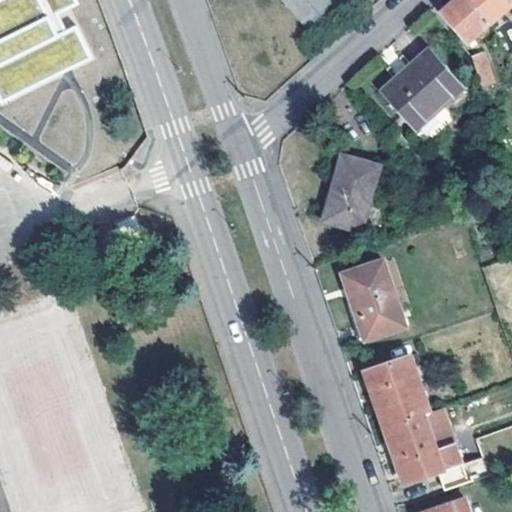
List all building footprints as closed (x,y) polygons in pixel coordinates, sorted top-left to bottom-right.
[(0,0),(0,106),(1,109),(60,80),(56,73),(67,67),(71,74),(92,64),(76,31),(66,36),(58,20),(78,9),(73,0),(0,0)] [(307,32),(333,9),(325,0),(283,0),(282,1),(307,32)] [(468,45),(490,26),(466,0),(458,0),(442,14),(468,45)] [(506,0),(466,0),(490,26),(511,7),(511,5),(509,3),(506,0)] [(435,49),(382,93),(415,131),(467,89),(435,49)] [(485,55),(472,60),(483,91),(496,86),(485,55)] [(56,73),(60,80),(71,74),(67,67),(56,73)] [(377,169),(340,158),(329,196),(331,197),(325,222),(359,232),(377,169)] [(134,215),(118,223),(123,234),(140,226),(134,215)] [(384,262),(344,275),(366,341),(406,326),(384,262)] [(411,356),(366,372),(387,428),(425,415),(432,413),(411,356)] [(425,415),(387,428),(407,484),(464,463),(456,442),(437,449),(425,415)] [(468,511),(465,502),(438,511),(468,511)]
